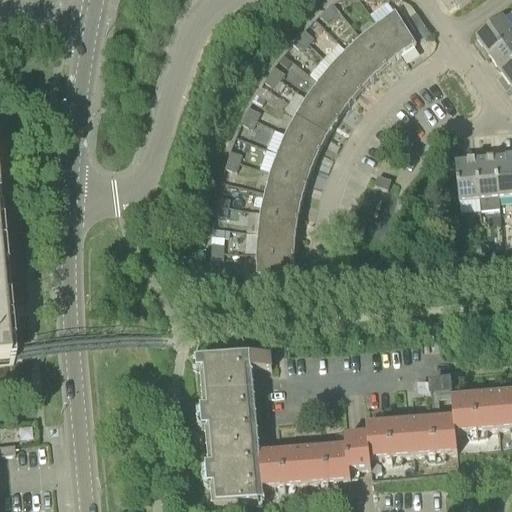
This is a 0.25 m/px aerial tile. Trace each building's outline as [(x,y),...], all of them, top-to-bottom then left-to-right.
[(451,0),(460,11),(475,0),(451,0)] [(327,13),(334,22),(341,17),(333,8),(327,13)] [(334,22),(327,13),(320,19),(327,28),(334,22)] [(396,17),(387,23),(378,30),(401,60),(416,49),(396,17)] [(416,17),(407,23),(416,35),(425,29),(416,17)] [(489,59),(511,42),(511,33),(503,21),(476,40),(489,59)] [(387,71),(401,60),(378,30),(362,42),(387,71)] [(421,44),(430,37),(425,30),(415,37),(421,44)] [(299,40),(308,48),(314,42),(305,34),(299,40)] [(308,48),(299,40),(293,47),(302,55),(308,48)] [(373,83),(387,71),(362,42),(347,56),(373,83)] [(511,42),(489,59),(502,76),(511,68),(511,42)] [(373,83),(347,56),(333,71),(361,96),(373,83)] [(511,68),(502,76),(511,90),(511,68)] [(270,78),(280,84),(285,77),(275,70),(270,78)] [(319,87),(349,110),(361,96),(333,71),(319,87)] [(280,84),(270,78),(265,85),(275,92),(280,84)] [(286,89),(280,84),(275,91),(281,95),(286,89)] [(349,110),(319,87),(307,103),(339,125),(349,110)] [(339,125),(307,103),(296,121),(329,140),(339,125)] [(246,119),(256,124),(260,116),(250,111),(246,119)] [(256,124),(246,119),(242,128),(253,133),(256,124)] [(287,139),(321,156),(329,140),(296,121),(287,139)] [(314,172),(321,156),(287,139),(278,158),(314,172)] [(228,163),(239,167),(242,159),(231,155),(228,163)] [(271,178),(307,189),(314,172),(278,158),(271,178)] [(499,202),(511,200),(511,162),(495,165),(499,202)] [(239,167),(228,163),(225,172),(236,176),(239,167)] [(480,216),(500,214),(499,202),(495,165),(476,166),(479,204),(480,216)] [(460,206),(479,204),(476,166),(456,168),(460,206)] [(266,197),(303,206),(307,189),(271,178),(266,197)] [(231,189),(233,182),(225,180),(223,187),(231,189)] [(378,180),(375,190),(388,194),(392,185),(378,180)] [(261,218),(299,224),(303,206),(266,197),(261,218)] [(217,210),(228,212),(230,203),(218,201),(217,210)] [(228,212),(217,210),(215,219),(227,221),(228,212)] [(299,224),(261,218),(258,238),(296,242),(299,224)] [(0,353),(11,352),(0,232),(0,353)] [(230,235),(213,234),(212,248),(224,249),(224,242),(229,243),(230,235)] [(295,260),(296,242),(258,238),(257,259),(295,260)] [(212,257),(223,258),(224,249),(212,248),(212,257)] [(472,257),(481,256),(481,248),(471,249),(472,257)] [(223,258),(212,257),(211,266),(223,266),(223,258)] [(295,279),(295,260),(257,259),(257,280),(295,279)] [(271,360),(238,363),(201,366),(215,511),(260,508),(258,495),(351,487),(350,478),(361,477),(372,475),(371,466),(458,458),(456,439),(511,433),(511,398),(452,404),(454,423),(367,431),(368,440),(359,441),(345,442),(346,452),(255,460),(248,376),(272,374),(271,360)] [(0,452),(0,461),(13,461),(12,451),(0,452)]
